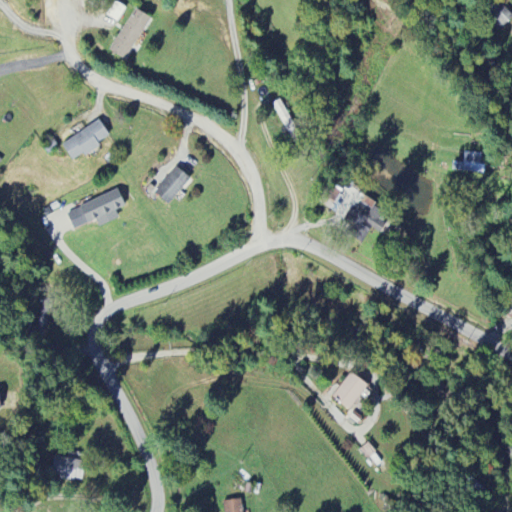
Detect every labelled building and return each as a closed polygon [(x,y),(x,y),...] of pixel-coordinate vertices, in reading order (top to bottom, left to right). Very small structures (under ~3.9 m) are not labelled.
[(511,19),(511,15),(496,1),(487,10),(492,14),(486,21),(499,33),(511,19)] [(111,53),(128,61),(150,18),(134,9),(111,53)] [(292,138),(300,133),(291,121),(284,125),(292,138)] [(73,163),(111,140),(100,122),(62,145),(73,163)] [(484,175),(485,165),(481,165),(482,155),(464,152),(463,164),(453,163),(452,171),(484,175)] [(154,193),(168,206),(191,181),(178,168),(154,193)] [(119,221),(116,212),(126,208),(120,193),(66,211),(73,231),(98,222),(100,228),(119,221)] [(384,216),(361,203),(355,214),(350,212),(341,228),(366,243),(373,230),(382,235),(387,226),(381,222),(384,216)] [(49,317),(39,315),(34,334),(44,336),(49,317)] [(367,385),(349,374),(334,401),(353,411),(367,385)] [(86,463),(54,458),(52,477),(83,481),(86,463)] [(224,502),(224,511),(244,511),(244,501),(224,502)]
